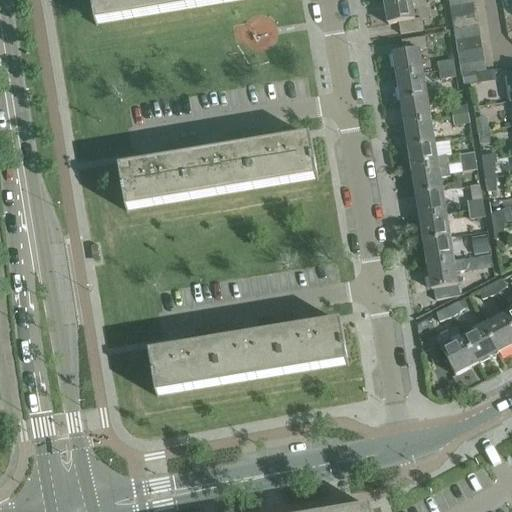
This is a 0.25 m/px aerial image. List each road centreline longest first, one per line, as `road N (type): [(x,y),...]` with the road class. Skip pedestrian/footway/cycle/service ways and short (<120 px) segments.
road 1 (secondary): [(90,511),(48,267),(21,180)]
road 2 (secondary): [(21,180),(27,335),(58,511)]
road 3 (tertiary): [(93,511),(401,451)]
road 4 (residential): [(164,324),(374,289)]
road 5 (residential): [(137,140),(346,105)]
road 6 (residential): [(374,289),(346,105)]
road 7 (residential): [(401,451),(374,289)]
road 8 (secondary): [(21,180),(0,45)]
